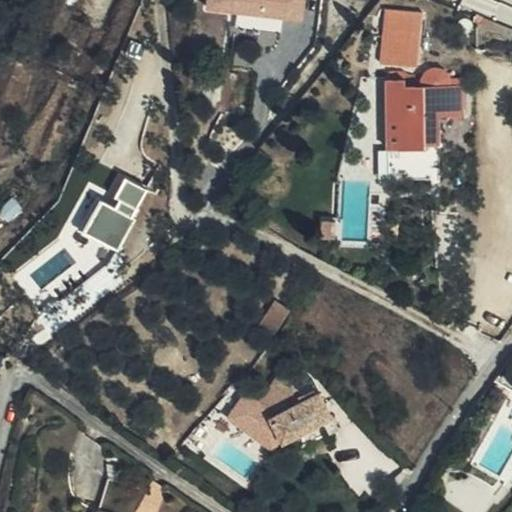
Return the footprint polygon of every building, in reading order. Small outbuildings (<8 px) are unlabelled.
[(208,0),(208,6),(304,20),(306,0),(208,0)] [(387,5),(381,61),(421,65),(427,9),(387,5)] [(241,11),(239,22),(282,29),(283,18),(241,11)] [(216,110),(246,116),(253,72),(223,67),(216,110)] [(462,113),(461,83),(448,84),(447,83),(447,82),(446,80),(445,79),(445,78),(445,77),(444,76),(443,76),(443,75),(442,74),(441,73),(441,72),(436,69),(430,68),(425,69),(420,74),(418,79),(418,84),(394,85),(396,147),(426,147),(425,141),(439,141),(439,113),(462,113)] [(130,174),(114,202),(103,196),(85,227),(119,246),(153,187),(130,174)] [(0,236),(0,256),(35,218),(25,209),(0,236)] [(258,387),(249,398),(259,407),(249,420),(268,437),(270,435),(278,429),(286,444),(334,418),(320,394),(312,399),(284,373),(267,394),(258,387)]
